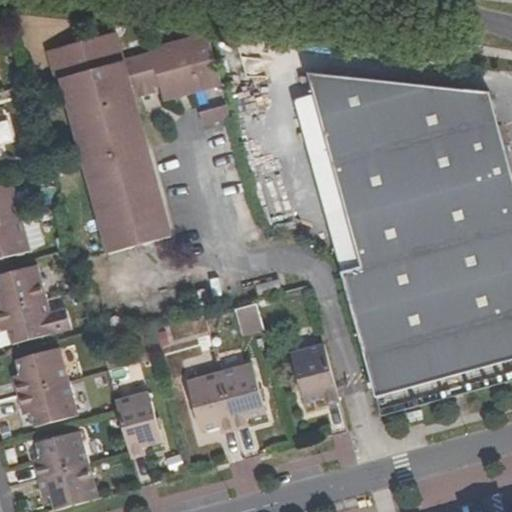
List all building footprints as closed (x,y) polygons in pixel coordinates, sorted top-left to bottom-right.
[(164,100),(222,84),(208,34),(149,50),(151,54),(123,61),(115,32),(48,50),(57,81),(61,80),(110,254),(172,237),(131,92),(137,90),(139,96),(154,92),(152,86),(159,84),(164,100)] [(511,169),(500,124),(479,122),(482,91),(308,72),(361,267),(354,269),(377,352),(511,316),(511,274),(500,232),(511,228),(511,169)] [(491,92),(482,91),(479,122),(500,124),(491,92)] [(231,117),(228,106),(199,114),(202,124),(231,117)] [(56,178),(52,165),(31,171),(35,184),(56,178)] [(0,223),(23,217),(14,183),(0,186),(0,223)] [(0,258),(32,250),(23,217),(0,223),(0,258)] [(511,228),(500,232),(511,274),(511,316),(377,352),(387,388),(511,353),(511,228)] [(0,311),(48,299),(38,264),(0,274),(0,311)] [(377,352),(354,269),(342,272),(365,356),(377,352)] [(259,299),(277,295),(273,280),(256,285),(259,299)] [(66,309),(52,313),(48,299),(0,311),(0,327),(7,326),(12,345),(72,329),(66,309)] [(243,333),(264,330),(262,304),(240,306),(243,333)] [(159,324),(162,356),(208,352),(205,320),(159,324)] [(324,399),(326,407),(342,403),(325,343),(292,352),(306,404),(324,399)] [(17,396),(70,381),(61,348),(16,360),(22,381),(13,383),(17,396)] [(387,388),(377,352),(365,356),(375,391),(387,388)] [(220,371),(237,431),(251,427),(249,419),(267,415),(252,362),(220,371)] [(219,428),(221,436),(237,431),(220,371),(187,380),(201,432),(219,428)] [(35,427),(80,415),(70,381),(17,396),(21,410),(29,408),(35,427)] [(131,454),(133,460),(147,456),(145,448),(163,443),(148,391),(116,400),(120,413),(131,454)] [(38,480),(90,466),(80,431),(36,443),(42,465),(35,467),(38,480)] [(55,511),(99,499),(90,466),(38,480),(42,494),(50,492),(55,511)]
